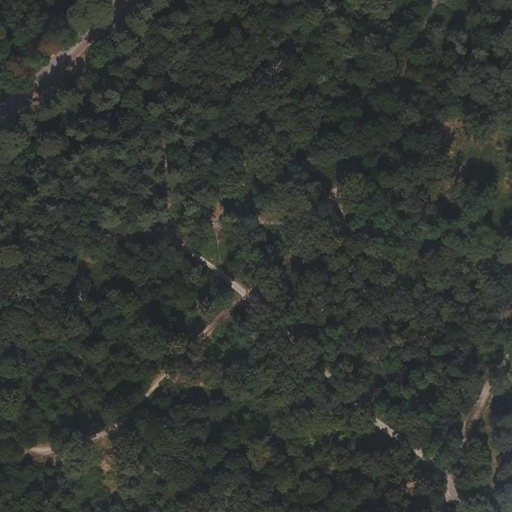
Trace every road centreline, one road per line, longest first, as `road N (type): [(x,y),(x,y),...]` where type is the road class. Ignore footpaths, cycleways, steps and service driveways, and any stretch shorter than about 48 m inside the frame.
road 1 (track): [(464,511),(436,468),(343,392),(250,297),(192,253),(146,233)]
road 2 (track): [(435,511),(511,338)]
